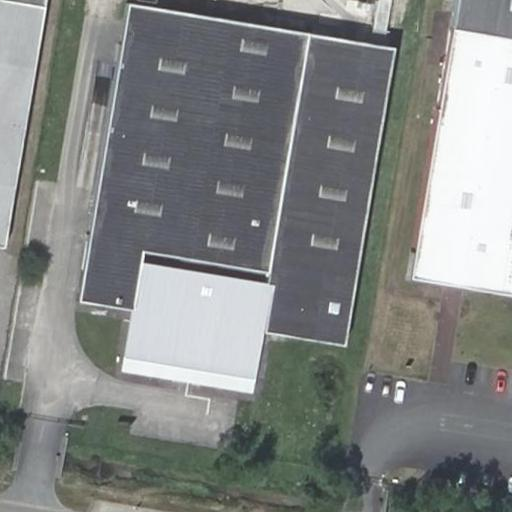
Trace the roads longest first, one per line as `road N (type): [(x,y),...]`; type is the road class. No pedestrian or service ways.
road 1 (unknown): [(45,511),(76,257)]
road 2 (unknown): [(383,511),(390,476),(414,440),(511,425)]
